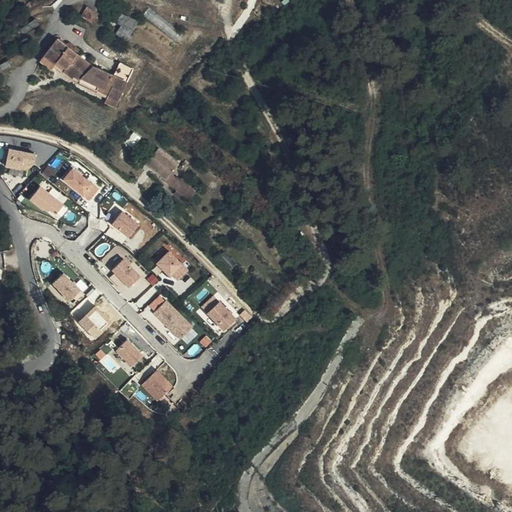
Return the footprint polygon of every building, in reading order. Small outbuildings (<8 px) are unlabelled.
[(119,22),(123,25),(133,32),(138,24),(124,15),(119,22)] [(123,25),(118,31),(116,33),(127,40),(128,39),(130,37),(133,32),(123,25)] [(76,65),(80,58),(52,36),(39,53),(51,62),(53,59),(62,66),(60,69),(69,76),(72,74),(77,79),(74,82),(93,92),(94,90),(96,87),(107,93),(105,96),(104,98),(115,103),(121,91),(114,86),(106,81),(87,71),(76,65)] [(51,62),(39,53),(36,57),(47,67),(51,62)] [(89,65),(80,58),(76,65),(87,71),(106,81),(114,86),(121,91),(125,83),(89,65)] [(53,59),(51,62),(60,69),(62,66),(53,59)] [(94,90),(105,96),(107,93),(96,87),(94,90)] [(112,108),(115,103),(104,98),(102,103),(112,108)] [(0,144),(12,144),(12,134),(0,134),(0,144)] [(179,163),(159,145),(145,161),(165,180),(179,163)] [(37,155),(8,150),(4,167),(26,171),(34,166),(37,155)] [(100,189),(72,167),(62,181),(89,202),(100,189)] [(187,198),(192,192),(174,177),(169,183),(187,198)] [(69,205),(41,185),(29,201),(56,222),(69,205)] [(143,226),(121,211),(111,225),(133,240),(143,226)] [(193,272),(169,249),(155,264),(179,287),(193,272)] [(141,276),(123,258),(111,271),(129,288),(141,276)] [(86,295),(64,273),(52,286),(74,307),(86,295)] [(194,327),(161,293),(147,306),(181,341),(194,327)] [(79,320),(94,305),(87,298),(72,313),(79,320)] [(237,321),(219,301),(205,314),(223,334),(237,321)] [(114,323),(97,305),(77,323),(94,341),(114,323)] [(147,357),(128,339),(115,351),(134,370),(147,357)] [(159,368),(141,383),(158,404),(176,389),(159,368)]
